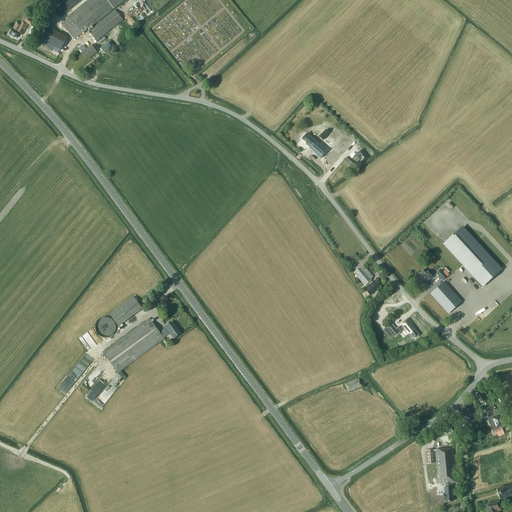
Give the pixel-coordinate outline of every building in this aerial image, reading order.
[(91,0),(61,24),(74,40),(114,8),(124,0),(91,0)] [(123,20),(115,10),(89,31),(97,41),(123,20)] [(12,29),(9,34),(17,38),(20,33),(22,35),(28,24),(31,26),(34,21),(27,17),(24,22),(23,21),(21,25),(16,22),(13,29),(12,29)] [(49,28),(41,44),(59,54),(67,38),(49,28)] [(99,45),(106,40),(103,37),(97,42),(99,45)] [(97,52),(91,45),(82,53),(87,59),(97,52)] [(329,133),(326,130),(320,137),(323,140),(329,133)] [(307,135),(302,140),(307,144),(306,145),(310,148),(309,149),(311,151),(312,150),(314,152),(313,152),(321,159),(329,151),(321,144),(320,145),(312,138),(312,137),(311,138),(307,135)] [(369,158),(363,149),(356,155),(362,163),(369,158)] [(444,244),(482,286),(501,269),(489,256),(462,227),(456,233),(444,244)] [(373,277),(363,265),(353,273),(364,286),(372,279),(371,279),(373,277)] [(424,285),(426,287),(429,284),(427,282),(433,277),(427,271),(425,269),(421,272),(423,275),(418,279),(424,285)] [(380,285),(377,281),(376,282),(375,281),(365,289),(370,295),(374,292),(374,291),(380,287),(379,286),(380,285)] [(448,313),(462,301),(444,281),(430,294),(448,313)] [(142,309),(133,297),(109,314),(114,322),(118,327),(142,309)] [(150,318),(117,342),(103,352),(117,373),(165,339),(164,337),(170,333),(174,338),(181,333),(173,321),(166,327),(167,328),(160,333),(150,318)] [(419,335),(415,331),(416,330),(411,325),(413,324),(408,319),(400,326),(407,335),(408,334),(412,339),(413,338),(414,339),(419,335)] [(399,333),(391,324),(384,330),(390,337),(389,338),(391,340),(399,333)] [(71,387),(76,381),(69,376),(65,382),(71,387)] [(362,387),(359,379),(344,384),(347,392),(362,387)] [(98,381),(87,397),(93,401),(104,386),(98,381)] [(480,403),(485,400),(480,391),(475,394),(480,403)] [(99,396),(94,403),(102,409),(107,402),(99,396)] [(467,408),(461,416),(466,421),(478,406),(472,402),(467,408)] [(496,411),(494,407),(494,408),(493,406),(485,409),(488,416),(495,413),(494,412),(496,411)] [(481,412),(478,413),(482,421),(488,418),(487,416),(483,418),(481,412)] [(496,417),(496,416),(488,419),(490,425),(492,424),(494,430),(493,430),(495,435),(503,432),(501,427),(502,426),(498,416),(496,417)] [(453,433),(449,425),(441,429),(445,437),(453,433)] [(456,478),(453,448),(425,451),(426,464),(436,463),(438,483),(445,483),(445,487),(444,487),(444,493),(443,493),(444,501),(445,501),(445,502),(453,501),(452,486),(452,482),(456,482),(456,478)] [(511,495),(511,484),(496,489),(497,493),(498,496),(499,499),(511,495)] [(499,511),(500,511),(501,511),(499,502),(486,505),(487,511),(499,511)]
